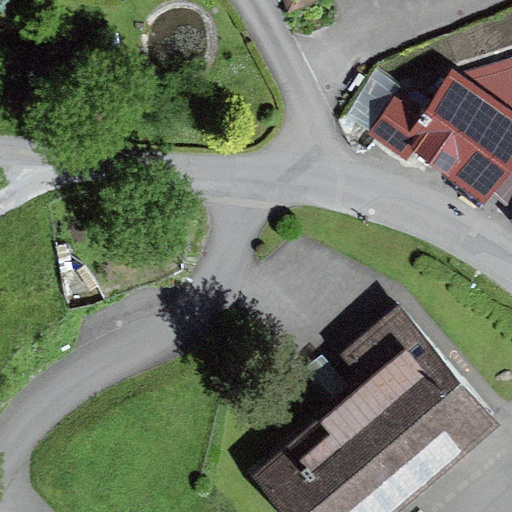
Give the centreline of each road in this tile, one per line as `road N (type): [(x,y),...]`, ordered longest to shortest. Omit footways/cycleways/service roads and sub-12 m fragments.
road 1 (residential): [(269,183),(200,292),(28,424),(0,461)]
road 2 (residential): [(269,183),(0,158)]
road 3 (residential): [(511,269),(424,217),(325,185),(269,183)]
